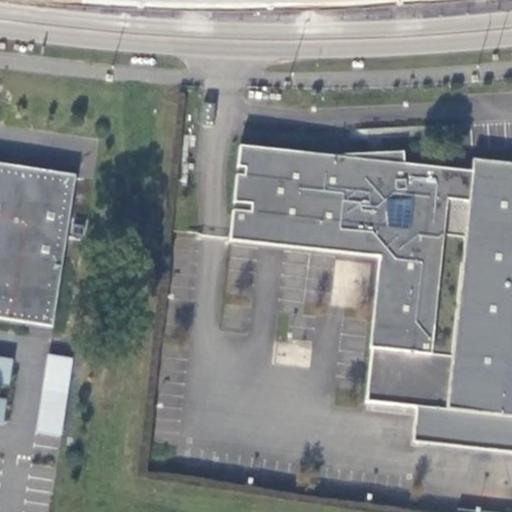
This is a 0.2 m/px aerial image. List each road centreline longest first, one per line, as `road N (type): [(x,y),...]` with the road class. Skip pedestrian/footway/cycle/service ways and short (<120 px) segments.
road 1 (tertiary): [(0,30),(278,51),(511,39)]
road 2 (tertiary): [(511,19),(280,31),(16,13)]
road 3 (unknown): [(370,440),(511,488)]
